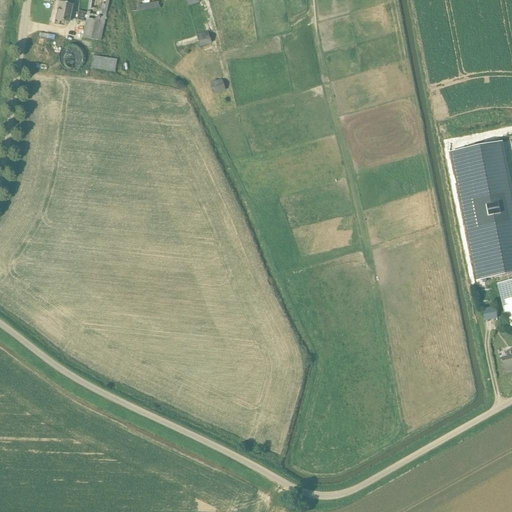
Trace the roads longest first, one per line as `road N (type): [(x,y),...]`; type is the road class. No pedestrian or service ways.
road 1 (unclassified): [(0,322),(98,391),(298,491),(327,497),(511,400)]
road 2 (unclassified): [(0,177),(23,0)]
